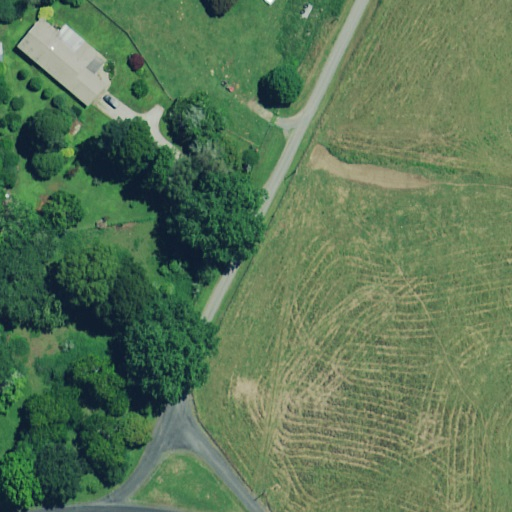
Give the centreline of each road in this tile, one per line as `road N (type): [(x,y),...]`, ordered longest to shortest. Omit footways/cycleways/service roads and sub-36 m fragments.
road 1 (unclassified): [(174,422),(210,310),(360,0)]
road 2 (unclassified): [(174,422),(256,511)]
